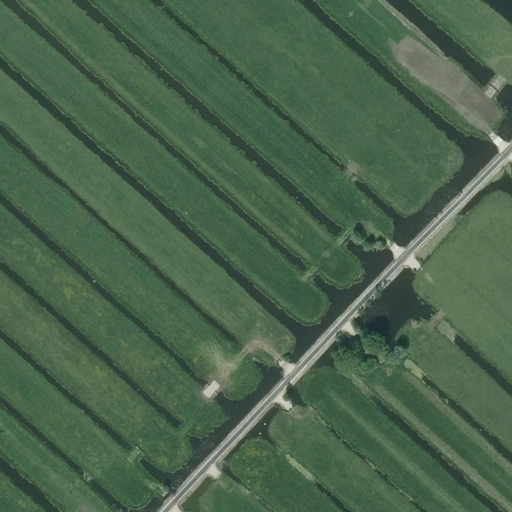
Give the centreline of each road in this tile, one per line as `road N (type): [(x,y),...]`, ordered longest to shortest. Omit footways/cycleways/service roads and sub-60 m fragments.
road 1 (unclassified): [(164,511),(511,147)]
road 2 (track): [(511,153),(489,132),(478,90),(426,40)]
road 3 (track): [(452,299),(349,207)]
